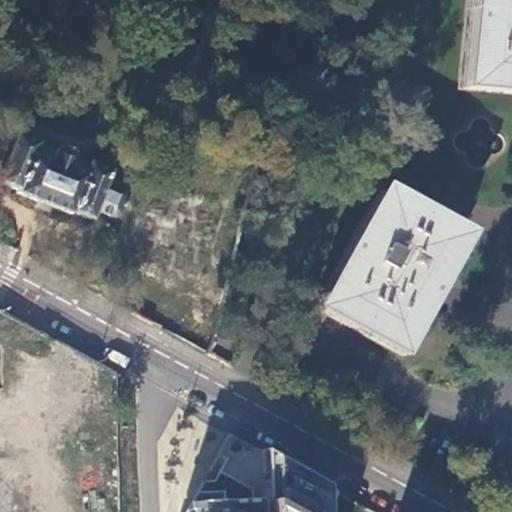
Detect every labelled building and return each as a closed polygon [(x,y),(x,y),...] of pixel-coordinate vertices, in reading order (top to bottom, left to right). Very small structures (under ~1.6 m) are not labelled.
[(511,0),(485,0),(474,97),(511,99),(511,0)] [(257,70),(261,56),(237,49),(233,63),(241,66),(247,67),(257,70)] [(36,141),(17,134),(0,176),(0,181),(19,189),(17,192),(46,203),(71,213),(73,210),(81,214),(83,214),(94,219),(98,210),(108,214),(116,217),(122,214),(130,193),(128,186),(109,178),(113,170),(90,161),(89,164),(71,156),(69,150),(58,146),(54,151),(35,143),(36,141)] [(322,316),(417,366),(488,236),(395,188),(322,316)] [(206,353),(226,364),(240,342),(217,329),(215,341),(206,353)] [(187,511),(336,511),(338,493),(230,435),(187,511)]
